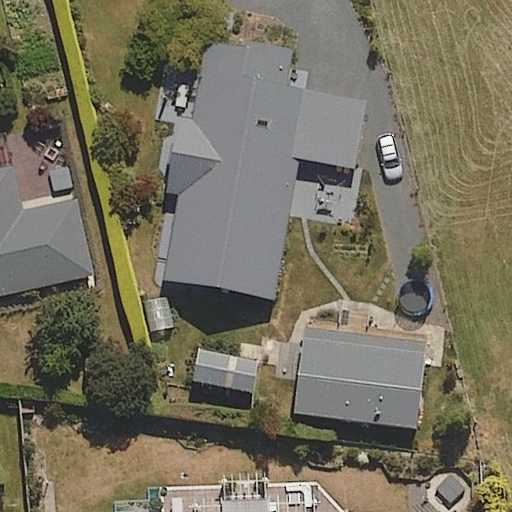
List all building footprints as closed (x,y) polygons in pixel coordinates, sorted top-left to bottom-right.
[(292,50),(207,37),(194,123),(178,121),(155,283),(276,300),(296,160),(355,168),(365,102),(286,91),(292,50)] [(0,171),(0,299),(94,278),(77,204),(23,216),(13,169),(0,171)] [(426,346),(307,333),(298,419),(417,432),(426,346)] [(256,359),(199,350),(194,382),(251,391),(256,359)] [(361,511),(343,511),(318,511),(317,480),(262,482),(263,501),(225,502),(225,483),(162,486),(163,511),(361,511)]
